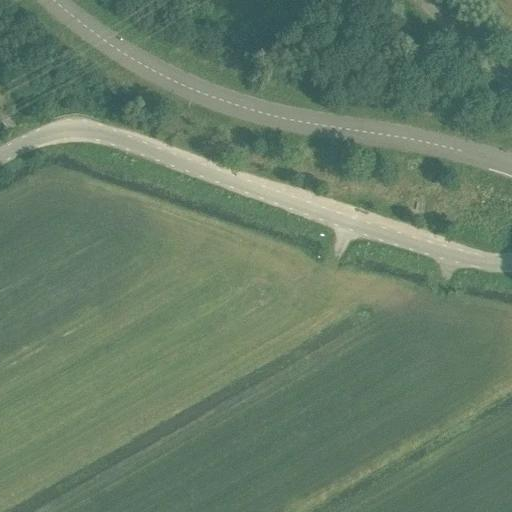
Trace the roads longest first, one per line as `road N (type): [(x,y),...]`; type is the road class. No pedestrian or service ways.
road 1 (unclassified): [(0,158),(37,137),(75,129),(108,135),(435,252),(511,260)]
road 2 (unclassified): [(511,167),(260,114),(197,92),(128,59),(46,0)]
road 3 (track): [(511,87),(424,0)]
